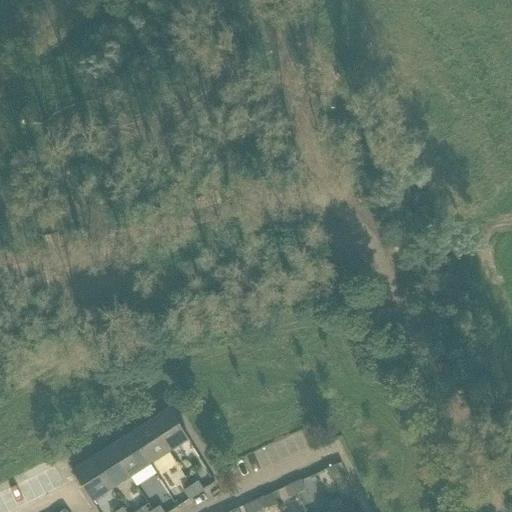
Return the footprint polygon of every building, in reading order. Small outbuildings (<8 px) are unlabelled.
[(165,404),(156,409),(159,415),(149,421),(168,452),(188,439),(165,404)] [(168,452),(149,421),(139,428),(135,423),(126,428),(149,464),(168,452)] [(149,464),(126,428),(118,434),(121,439),(111,446),(130,476),(149,464)] [(130,476),(111,446),(100,453),(97,447),(88,453),(111,489),(130,476)] [(111,489),(88,453),(79,459),(83,464),(72,471),(91,501),(111,489)] [(339,474),(334,465),(326,469),(330,478),(339,474)] [(305,490),(300,480),(292,484),(296,494),(305,490)] [(198,481),(190,486),(196,495),(204,490),(198,481)] [(296,494),(292,484),(284,488),(288,497),(296,494)] [(196,495),(190,486),(183,491),(188,500),(196,495)] [(259,499),(250,503),(254,511),(255,511),(263,508),(259,499)] [(254,511),(250,503),(243,506),(245,511),(254,511)] [(355,511),(351,503),(333,511),(330,511),(355,511)]
